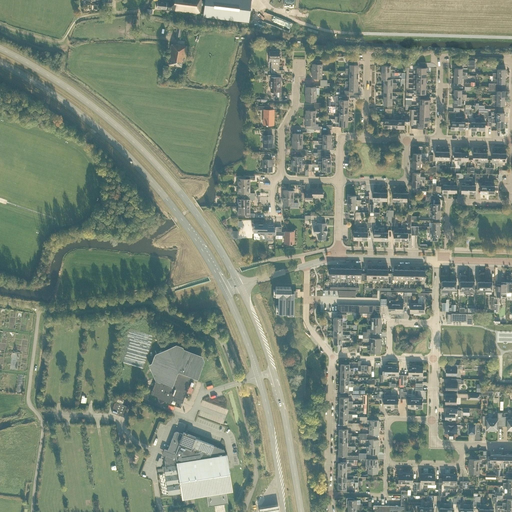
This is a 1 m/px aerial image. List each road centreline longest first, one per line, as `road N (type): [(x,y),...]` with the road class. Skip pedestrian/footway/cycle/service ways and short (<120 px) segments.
road 1 (secondary): [(239,285),(199,218),(147,155),(67,88),(0,48)]
road 2 (secondary): [(0,62),(116,144),(186,225),(225,291)]
road 3 (residential): [(32,511),(42,432),(28,400),(38,308)]
road 4 (secondary): [(301,511),(273,372)]
road 5 (secondary): [(258,376),(283,511)]
road 6 (residential): [(329,493),(331,356)]
road 7 (residential): [(511,202),(447,200),(445,259)]
road 8 (residential): [(280,181),(280,134),(295,105),(296,62)]
